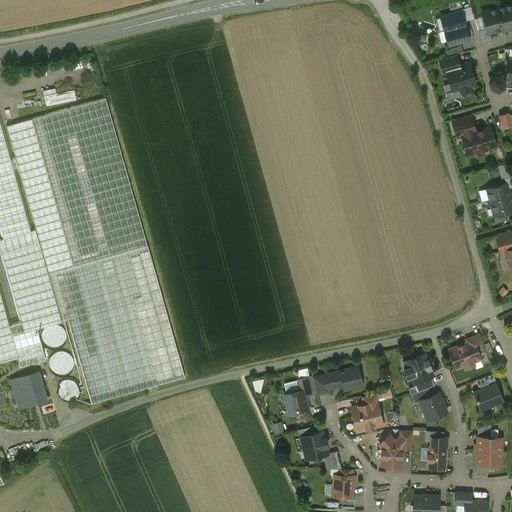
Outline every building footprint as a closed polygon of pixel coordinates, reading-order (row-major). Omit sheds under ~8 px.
[(511,3),(482,12),(486,28),(488,34),(490,33),(502,30),(502,31),(511,28),(511,3)] [(445,32),(465,26),(461,11),(441,17),(445,32)] [(465,26),(445,32),(449,45),(469,40),(465,26)] [(490,33),(488,34),(486,28),(478,31),(481,44),(492,41),(490,33)] [(461,46),(446,50),(448,56),(456,54),(463,52),(461,46)] [(448,56),(439,59),(443,74),(447,73),(446,70),(460,66),(456,54),(448,56)] [(460,66),(446,70),(447,73),(452,90),(460,88),(461,92),(469,90),(468,86),(475,84),(469,63),(460,66)] [(56,87),(44,89),(46,104),(77,100),(75,88),(57,91),(56,87)] [(106,98),(6,126),(35,228),(62,321),(68,319),(91,402),(185,376),(106,98)] [(508,112),(499,115),(503,128),(511,125),(511,124),(509,115),(508,112)] [(470,116),(453,121),(457,136),(462,135),(462,134),(475,131),(470,116)] [(3,127),(0,118),(0,238),(32,230),(3,127)] [(475,131),(462,134),(462,135),(467,153),(495,145),(490,126),(475,131)] [(508,162),(492,165),(494,177),(510,174),(508,162)] [(506,183),(487,188),(490,202),(510,196),(506,183)] [(511,203),(510,196),(490,202),(494,215),(511,210),(511,203)] [(37,361),(37,360),(36,359),(45,357),(37,328),(62,321),(35,228),(32,230),(0,238),(0,361),(18,356),(20,364),(24,362),(25,364),(37,361)] [(511,236),(511,232),(496,236),(500,252),(505,251),(505,250),(511,248),(511,236)] [(66,342),(67,337),(66,332),(63,328),(59,325),(54,324),(49,325),(45,328),(42,332),(41,337),(42,342),(45,346),(49,349),(54,350),(59,349),(63,346),(66,342)] [(478,335),(466,339),(467,342),(473,340),(479,354),(485,351),(478,335)] [(467,342),(449,349),(456,367),(464,364),(465,367),(474,364),(473,361),(480,358),(479,354),(473,340),(467,342)] [(73,368),(74,363),(73,359),(70,354),(66,352),(61,351),(56,352),(52,355),(49,359),(48,364),(49,369),(52,373),(56,376),(61,377),(66,376),(70,373),(73,368)] [(424,353),(406,360),(415,383),(431,376),(433,376),(424,353)] [(358,366),(312,378),(316,393),(329,390),(329,388),(333,385),(342,382),(344,389),(362,384),(358,366)] [(40,370),(10,379),(18,409),(49,400),(40,370)] [(312,378),(312,376),(298,379),(301,390),(304,389),(306,395),(316,393),(312,378)] [(431,376),(415,383),(418,391),(428,387),(434,385),(431,376)] [(487,376),(476,380),(478,386),(490,382),(487,376)] [(81,395),(82,390),(81,385),(78,381),(74,378),(69,377),(64,378),(60,381),(57,385),(56,390),(57,395),(60,399),(65,402),(69,403),(74,402),(78,399),(81,395)] [(496,382),(473,391),(480,410),(503,401),(496,382)] [(418,391),(411,394),(414,402),(420,400),(431,396),(428,387),(418,391)] [(301,390),(284,394),(289,414),(290,414),(292,416),(297,415),(299,412),(309,410),(306,395),(304,389),(301,390)] [(375,393),(363,396),(365,403),(365,404),(377,401),(375,393)] [(431,396),(420,400),(427,419),(446,412),(439,393),(431,396)] [(365,404),(365,403),(363,404),(351,407),(357,430),(383,424),(377,401),(365,404)] [(272,422),(275,432),(285,429),(282,419),(272,422)] [(490,423),(478,428),(478,436),(490,437),(490,423)] [(413,430),(401,429),(401,435),(395,440),(402,448),(402,447),(412,447),(413,430)] [(322,431),(304,435),(310,457),(323,454),(327,453),(325,446),(327,445),(325,438),(323,438),(322,431)] [(395,440),(389,434),(379,444),(382,447),(381,464),(401,465),(402,448),(395,440)] [(448,437),(431,436),(431,446),(446,447),(446,448),(447,448),(448,437)] [(478,436),(478,437),(479,437),(478,444),(476,446),(474,445),(474,449),(501,450),(502,437),(490,437),(478,436)] [(431,446),(429,446),(429,454),(428,453),(427,460),(429,460),(428,466),(445,467),(446,448),(446,447),(431,446)] [(501,450),(474,449),(474,453),(476,453),(478,456),(478,462),(477,462),(477,463),(487,464),(501,464),(501,450)] [(337,450),(327,453),(323,454),(326,468),(338,468),(341,468),(337,450)] [(487,464),(477,463),(476,472),(487,472),(487,464)] [(338,474),(334,474),(333,495),(343,495),(352,496),(353,475),(338,474)] [(471,492),(456,491),(455,503),(465,503),(465,499),(470,499),(471,492)] [(439,495),(414,494),(413,511),(438,511),(438,504),(439,495)] [(352,496),(343,495),(342,501),(347,501),(346,507),(354,507),(355,496),(352,496)] [(470,499),(465,499),(465,503),(464,511),(486,511),(487,507),(485,507),(486,500),(482,499),(482,498),(476,498),(476,499),(470,499)]
